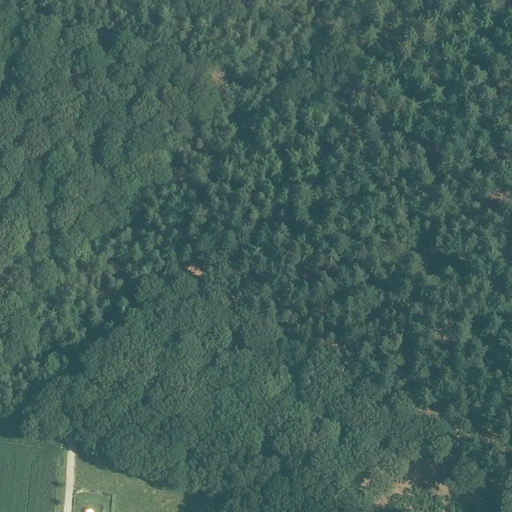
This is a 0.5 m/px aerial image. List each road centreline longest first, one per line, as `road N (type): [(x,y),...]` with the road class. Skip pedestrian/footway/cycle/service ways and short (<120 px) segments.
road 1 (track): [(0,26),(188,64),(300,122),(406,158),(511,234)]
road 2 (unclassified): [(366,511),(332,488),(0,351)]
